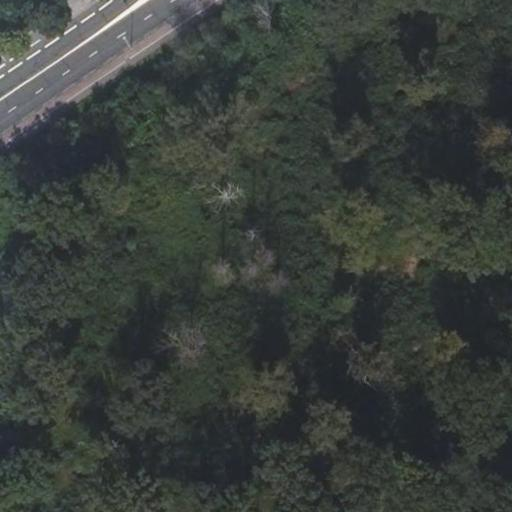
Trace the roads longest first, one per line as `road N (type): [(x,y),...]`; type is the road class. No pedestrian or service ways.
road 1 (secondary): [(0,118),(179,0)]
road 2 (secondary): [(124,0),(0,88)]
